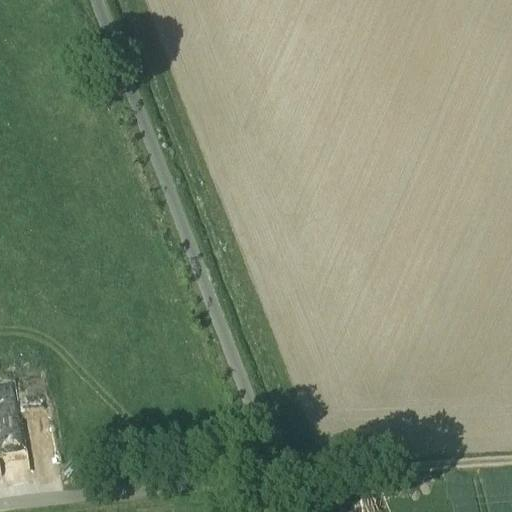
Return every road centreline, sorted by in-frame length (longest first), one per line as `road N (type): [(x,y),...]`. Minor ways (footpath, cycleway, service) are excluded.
road 1 (unclassified): [(66,0),(244,474)]
road 2 (unclassified): [(0,501),(244,474)]
